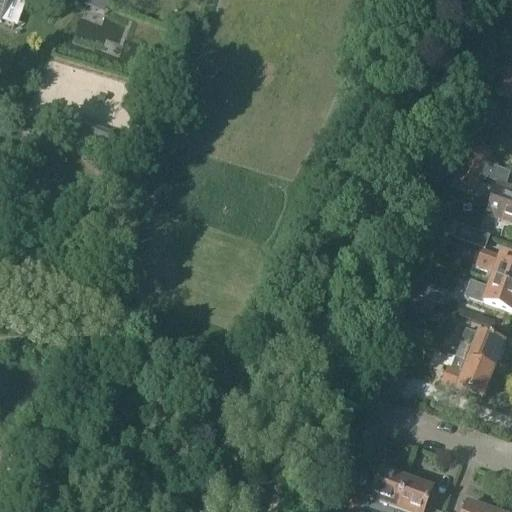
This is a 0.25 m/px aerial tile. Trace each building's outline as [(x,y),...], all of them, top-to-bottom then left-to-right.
[(0,0),(0,22),(1,23),(9,0),(0,0)] [(511,73),(497,68),(493,80),(511,86),(511,73)] [(488,91),(510,99),(511,92),(511,86),(493,80),(488,91)] [(490,152),(468,144),(463,157),(485,165),(490,152)] [(459,168),(481,176),(485,165),(463,157),(459,168)] [(380,229),(394,191),(372,183),(358,220),(380,229)] [(511,188),(496,183),(485,214),(511,224),(511,188)] [(436,233),(458,241),(462,230),(440,222),(436,233)] [(476,268),(493,275),(490,282),(511,290),(511,263),(481,252),(476,268)] [(487,290),(470,284),(464,300),(511,317),(511,314),(511,290),(490,282),(487,290)] [(413,296),(434,304),(438,292),(417,284),(413,296)] [(433,306),(412,298),(408,309),(429,317),(433,306)] [(477,336),(465,331),(455,359),(491,373),(496,359),(498,360),(503,349),(500,348),(502,345),(477,335),(477,336)] [(447,367),(440,386),(480,401),(481,398),(484,399),(488,387),(485,386),(491,373),(455,359),(451,369),(447,367)] [(382,377),(403,385),(407,374),(386,366),(382,377)] [(361,506),(330,495),(323,511),(395,511),(396,511),(406,484),(380,474),(374,491),(367,489),(361,506)] [(406,484),(396,511),(395,511),(428,511),(434,496),(431,495),(431,493),(406,484)] [(247,485),(237,511),(261,511),(269,493),(247,485)]
